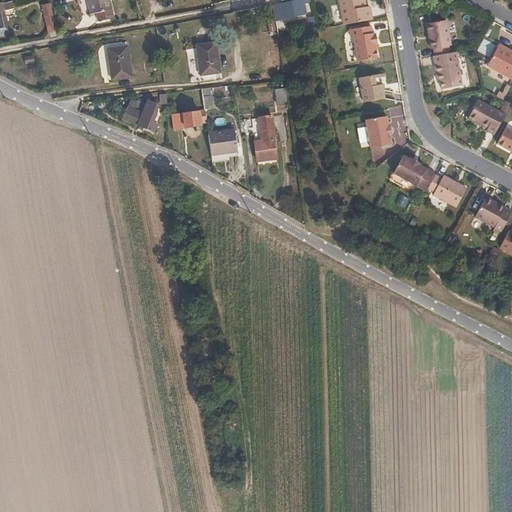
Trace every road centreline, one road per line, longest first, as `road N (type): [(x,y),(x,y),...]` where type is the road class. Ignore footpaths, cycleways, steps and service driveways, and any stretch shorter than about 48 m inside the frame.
road 1 (residential): [(0,85),(173,160),(511,345)]
road 2 (residential): [(398,0),(424,125),(444,147),(511,182)]
